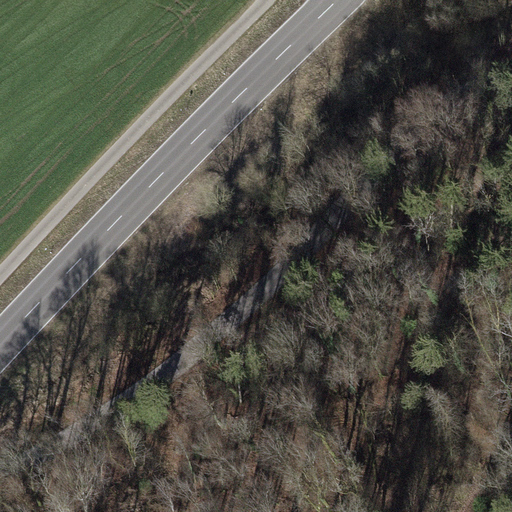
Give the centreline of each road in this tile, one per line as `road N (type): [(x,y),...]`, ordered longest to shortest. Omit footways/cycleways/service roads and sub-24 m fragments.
road 1 (tertiary): [(0,474),(169,369),(274,277),(415,126),(464,91),(511,75)]
road 2 (primary): [(334,0),(0,329)]
road 3 (track): [(169,369),(239,342),(405,223),(511,180)]
